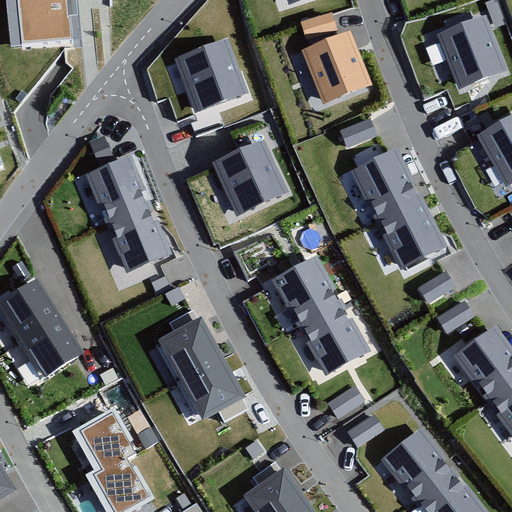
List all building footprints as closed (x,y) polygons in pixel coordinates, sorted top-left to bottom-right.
[(68,0),(4,0),(9,47),(72,41),(68,0)] [(301,24),(307,41),(338,31),(333,14),(301,24)] [(487,16),(437,35),(458,92),(509,72),(487,16)] [(351,31),(301,51),(323,106),(373,86),(351,31)] [(228,39),(174,59),(195,115),(249,94),(228,39)] [(511,116),(477,136),(506,188),(511,185),(511,116)] [(341,132),(348,149),(378,138),(371,120),(341,132)] [(263,140),(212,164),(237,218),(288,193),(263,140)] [(398,149),(351,172),(368,207),(372,205),(387,235),(383,237),(401,272),(448,248),(398,149)] [(132,157),(86,176),(127,275),(173,256),(132,157)] [(317,256),(272,281),(291,315),(295,313),(311,342),(307,345),(325,378),(371,352),(317,256)] [(428,304),(456,287),(446,271),(419,288),(428,304)] [(37,280),(0,303),(0,307),(46,379),(85,354),(37,280)] [(437,319),(447,334),(475,317),(465,302),(437,319)] [(203,316),(159,339),(203,421),(247,398),(203,316)] [(511,347),(496,326),(453,358),(511,436),(511,347)] [(328,404),(338,419),(365,402),(355,386),(328,404)] [(115,408),(76,431),(98,470),(88,476),(108,511),(137,511),(158,500),(136,461),(143,457),(115,408)] [(348,433),(358,448),(385,430),(375,415),(348,433)] [(488,511),(422,429),(381,461),(405,492),(408,489),(426,511),(488,511)] [(0,463),(0,502),(18,491),(0,463)] [(315,511),(284,468),(243,497),(253,511),(315,511)]
